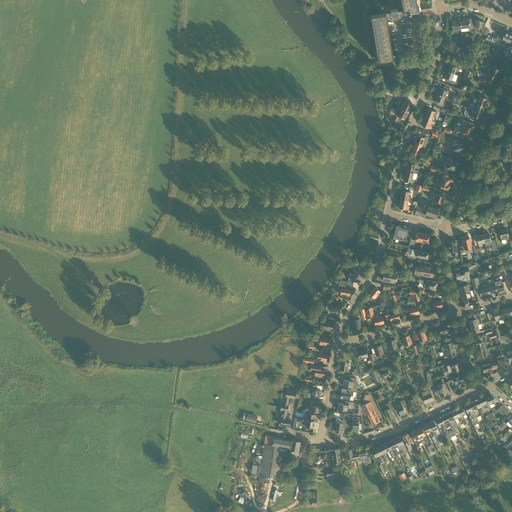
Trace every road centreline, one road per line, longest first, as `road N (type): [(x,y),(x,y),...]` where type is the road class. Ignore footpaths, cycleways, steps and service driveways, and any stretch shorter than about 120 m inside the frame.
road 1 (residential): [(442,229),(511,70)]
road 2 (residential): [(321,443),(371,435),(477,390)]
road 3 (residential): [(387,215),(397,159),(433,68)]
road 4 (residential): [(339,346),(381,251),(387,215)]
road 5 (residential): [(339,346),(455,315)]
